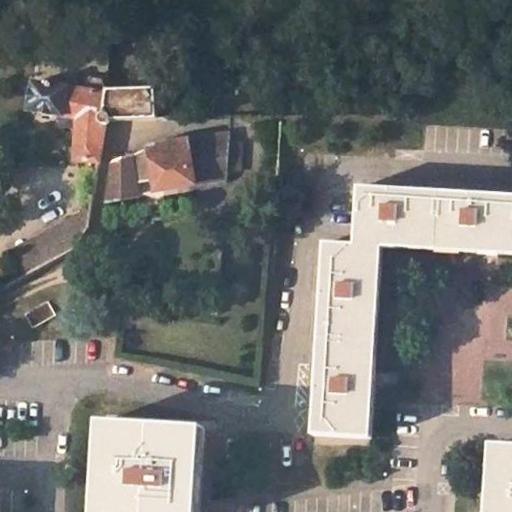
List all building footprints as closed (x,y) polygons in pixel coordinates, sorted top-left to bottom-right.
[(31,114),(38,85),(39,79),(31,78),(23,120),(29,121),(31,114)] [(31,114),(66,119),(64,128),(81,129),(79,163),(103,163),(112,119),(161,121),(160,90),(107,92),(102,81),(90,80),(82,92),(38,85),(31,114)] [(233,135),(158,146),(152,149),(158,184),(160,192),(229,180),(230,173),(232,141),(233,135)] [(244,143),(232,141),(230,173),(243,174),(244,143)] [(134,156),(139,187),(158,184),(152,149),(134,156)] [(139,187),(134,156),(116,163),(111,199),(140,195),(139,187)] [(511,194),(363,184),(359,243),(330,241),(317,435),(375,439),(378,384),(384,299),(387,245),(411,246),(490,251),(511,252),(511,194)] [(94,208),(13,249),(27,275),(73,250),(89,232),(94,208)] [(60,312),(50,297),(29,310),(37,324),(60,312)] [(128,423),(105,422),(99,511),(202,511),(207,427),(128,423)] [(511,511),(511,444),(493,443),(492,465),(489,511),(511,511)]
